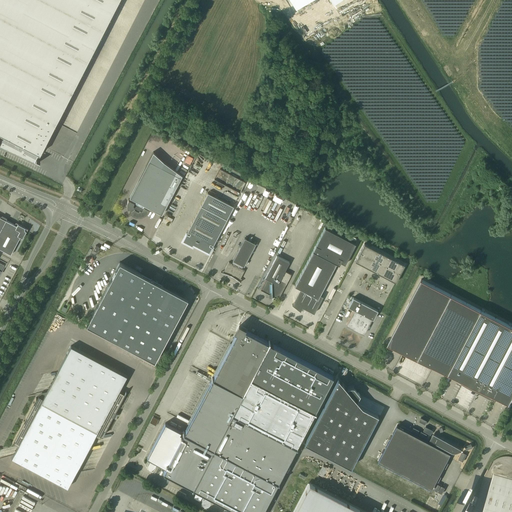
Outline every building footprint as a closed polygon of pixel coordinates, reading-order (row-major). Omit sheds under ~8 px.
[(0,0),(0,132),(4,135),(0,142),(0,143),(34,159),(37,152),(40,153),(118,0),(0,0)] [(290,0),(296,9),(311,0),(331,0),(334,4),(339,0),(290,0)] [(127,204),(127,205),(127,206),(127,207),(128,208),(129,208),(130,209),(130,210),(131,211),(130,212),(131,213),(131,214),(132,214),(133,214),(133,215),(134,215),(135,216),(136,216),(137,216),(138,216),(139,216),(140,216),(141,216),(142,216),(143,216),(144,216),(144,215),(145,215),(146,214),(147,214),(147,213),(148,213),(148,212),(149,211),(149,210),(150,210),(149,209),(149,207),(162,214),(181,177),(182,175),(164,162),(153,152),(149,160),(129,197),(131,198),(130,199),(129,199),(128,199),(128,200),(128,201),(127,201),(127,202),(127,203),(127,204)] [(187,159),(182,168),(186,171),(192,162),(187,159)] [(242,198),(247,200),(252,189),(256,191),(258,185),(250,181),(242,198)] [(201,205),(182,241),(192,246),(193,244),(209,252),(227,219),(233,206),(208,192),(201,205)] [(278,201),(280,196),(273,193),(271,198),(278,201)] [(15,225),(0,216),(0,248),(11,254),(19,239),(21,240),(26,231),(27,231),(26,230),(25,230),(25,229),(25,228),(25,227),(16,222),(15,225)] [(327,227),(295,286),(300,289),(292,304),(301,311),(303,307),(314,313),(323,296),(320,294),(336,263),(339,265),(341,262),(345,264),(356,243),(327,227)] [(256,243),(245,237),(233,260),(232,263),(229,262),(223,272),(225,273),(227,273),(228,274),(230,275),(232,275),(233,276),(235,277),(236,278),(238,279),(239,281),(245,270),(242,268),(243,265),(244,266),(256,243)] [(276,238),(268,253),(273,256),(281,241),(276,238)] [(362,264),(371,247),(364,243),(355,261),(362,264)] [(369,268),(378,251),(371,247),(362,264),(369,268)] [(375,271),(385,254),(378,251),(369,268),(375,271)] [(382,275),(391,258),(385,254),(375,271),(382,275)] [(266,278),(260,289),(278,299),(287,283),(291,274),(285,270),(289,262),(277,255),(265,277),(266,278)] [(389,278),(398,261),(391,258),(382,275),(389,278)] [(398,261),(389,278),(396,282),(405,265),(398,261)] [(87,324),(155,360),(181,311),(179,310),(186,299),(163,287),(163,285),(120,262),(87,324)] [(511,326),(421,279),(390,340),(404,347),(402,351),(433,367),(435,363),(464,379),(462,383),(477,391),(482,393),(487,396),(492,398),(494,395),(508,402),(508,403),(509,403),(511,397),(511,326)] [(373,319),(378,310),(353,297),(348,306),(354,310),(347,323),(365,332),(372,319),(373,319)] [(165,423),(147,457),(151,459),(148,465),(148,466),(148,467),(148,468),(148,469),(149,469),(149,470),(150,470),(151,470),(152,470),(153,470),(154,469),(154,468),(157,463),(166,467),(163,471),(238,511),(260,511),(296,446),(333,375),(278,347),(245,329),(239,326),(236,332),(236,333),(234,332),(232,337),(233,338),(223,357),(213,377),(184,432),(165,423)] [(119,390),(127,375),(71,345),(43,398),(39,396),(35,403),(33,402),(12,442),(18,445),(11,457),(68,487),(95,435),(100,437),(104,430),(105,430),(125,393),(119,390)] [(360,394),(353,387),(352,387),(351,387),(350,387),(349,387),(348,388),(347,388),(338,378),(305,442),(351,467),(378,415),(356,403),(360,394)] [(397,425),(379,461),(432,489),(451,453),(450,453),(452,450),(453,450),(455,446),(434,435),(430,442),(397,425)] [(511,511),(511,484),(496,480),(494,479),(484,511),(511,511)] [(367,511),(309,482),(293,511),(367,511)] [(198,491),(194,498),(200,501),(203,494),(198,491)] [(437,510),(441,502),(431,497),(427,505),(437,510)]
